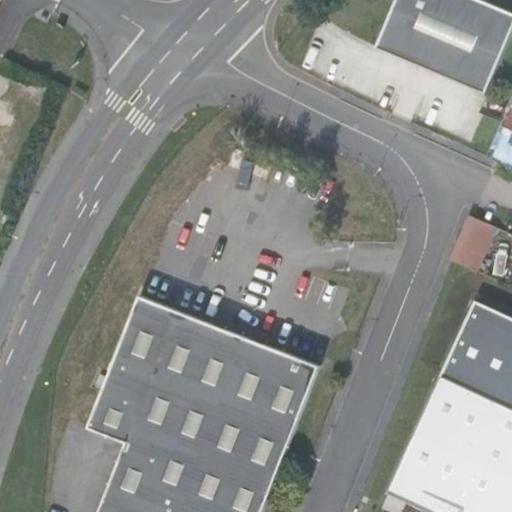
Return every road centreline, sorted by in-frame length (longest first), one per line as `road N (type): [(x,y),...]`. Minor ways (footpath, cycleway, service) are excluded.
road 1 (tertiary): [(0,397),(54,264),(181,44)]
road 2 (unclassified): [(317,511),(446,172)]
road 3 (tertiary): [(181,44),(115,102),(92,136),(0,324)]
road 4 (unclassified): [(181,44),(446,172)]
